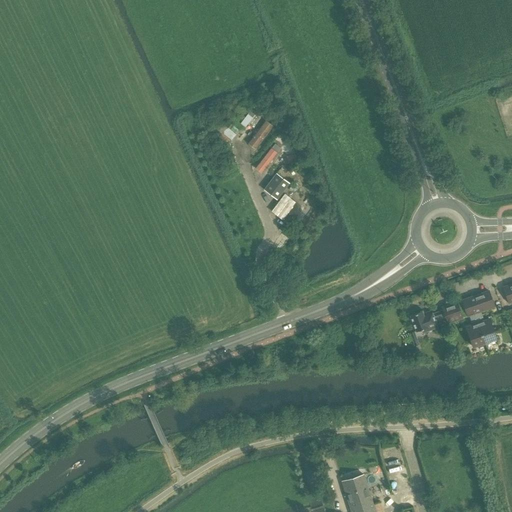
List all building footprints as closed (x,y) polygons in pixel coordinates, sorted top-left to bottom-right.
[(254,126),(260,118),(255,114),(249,123),(254,126)] [(266,121),(248,144),(255,149),(273,126),(266,121)] [(277,153),(280,148),(275,144),(271,148),(277,153)] [(261,173),(277,153),(271,148),(255,169),(261,173)] [(276,174),(264,190),(277,199),(289,183),(276,174)] [(285,194),(272,211),(283,219),(287,213),(299,221),(304,215),(293,206),(296,202),(285,194)] [(509,303),(511,301),(511,284),(503,287),(509,303)] [(480,311),(494,307),(488,291),(469,298),(485,343),(496,339),(489,319),(484,321),(480,311)] [(473,347),(485,343),(469,298),(462,300),(467,316),(469,315),(472,325),(466,327),(473,347)] [(448,323),(462,318),(456,303),(442,308),(443,310),(432,314),(432,313),(424,316),(422,311),(410,316),(416,332),(422,330),(423,333),(437,328),(436,324),(447,320),(448,323)] [(414,346),(418,344),(414,332),(409,333),(414,346)] [(351,511),(375,511),(364,475),(342,482),(351,511)]
